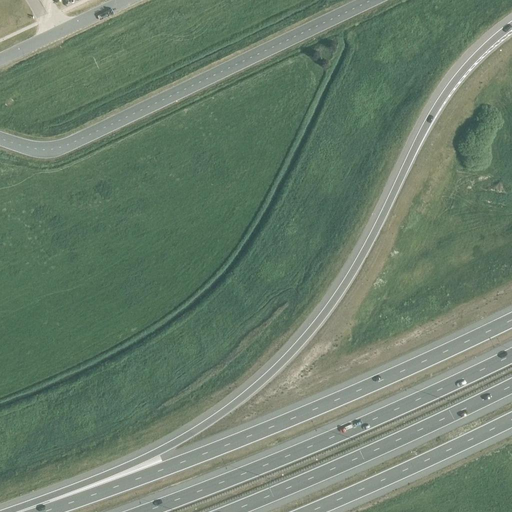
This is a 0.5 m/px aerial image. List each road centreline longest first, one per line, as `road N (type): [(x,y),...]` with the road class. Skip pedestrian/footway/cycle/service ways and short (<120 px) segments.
road 1 (motorway): [(511,26),(458,75),(428,119),(352,278),(304,342),(206,424),(29,511)]
road 2 (motorway): [(511,319),(255,433),(40,511)]
road 3 (motorway): [(511,354),(143,511)]
road 4 (motorway): [(222,511),(511,384)]
road 5 (motorway): [(300,511),(511,416)]
road 6 (unclassified): [(125,0),(0,59)]
